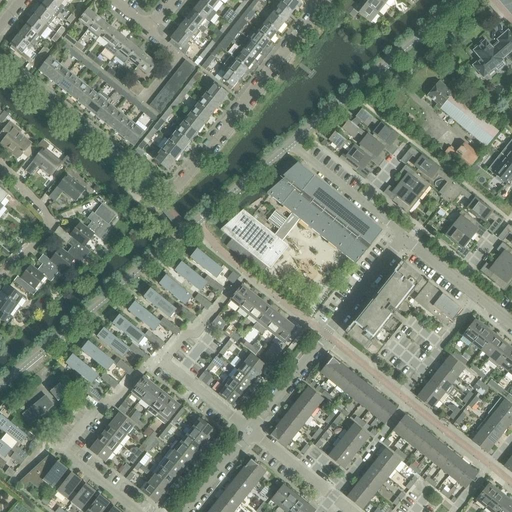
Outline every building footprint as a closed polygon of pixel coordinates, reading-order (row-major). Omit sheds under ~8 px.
[(53,0),(45,0),(41,6),(56,17),(61,10),(58,8),(60,5),(53,0)] [(217,0),(201,0),(200,1),(212,11),(213,9),(219,1),(217,0)] [(255,0),(253,0),(247,8),(251,11),(258,2),(255,0)] [(301,0),(282,0),(280,4),(292,13),(302,0),(301,0)] [(377,15),(378,14),(362,1),(358,6),(350,0),(348,0),(341,9),(352,18),(356,13),(370,23),(377,15)] [(379,13),(385,4),(379,0),(362,0),(362,1),(378,14),(379,13)] [(216,12),(213,9),(212,11),(200,1),(193,11),(204,20),(206,19),(209,21),(216,12)] [(241,3),(234,13),(237,16),(244,6),(241,3)] [(280,4),(272,13),(284,23),(292,13),(280,4)] [(41,6),(34,15),(48,27),(56,17),(41,6)] [(77,8),(72,14),(76,17),(81,11),(77,8)] [(247,8),(240,18),(243,20),(246,17),(251,11),(247,8)] [(79,21),(89,29),(98,17),(88,10),(79,21)] [(193,11),(185,20),(201,32),(203,34),(207,29),(201,25),(204,20),(193,11)] [(251,11),(246,17),(250,20),(255,14),(251,11)] [(234,13),(226,22),(230,25),(237,16),(234,13)] [(272,13),(265,22),(277,32),(284,23),(272,13)] [(70,24),(76,17),(72,14),(66,21),(70,24)] [(34,15),(26,25),(40,36),(48,27),(34,15)] [(96,40),(98,37),(107,25),(98,17),(89,29),(86,32),(96,40)] [(240,18),(232,27),(236,30),(243,20),(240,18)] [(185,20),(178,30),(190,39),(191,38),(194,41),(201,32),(185,20)] [(226,22),(219,32),(222,34),(230,25),(226,22)] [(265,22),(259,30),(257,32),(269,41),(277,32),(265,22)] [(26,25),(18,35),(33,46),(40,36),(26,25)] [(98,37),(108,44),(117,33),(107,25),(98,37)] [(62,27),(56,33),(60,37),(66,30),(62,27)] [(232,27),(225,37),(228,39),(236,30),(232,27)] [(255,27),(247,38),(268,55),(275,46),(269,41),(257,32),(259,30),(255,27)] [(167,43),(185,57),(190,47),(186,44),(190,39),(178,30),(167,43)] [(477,62),(472,66),(482,78),(487,74),(494,68),(497,72),(506,65),(502,61),(505,59),(504,58),(509,54),(511,50),(511,35),(508,31),(497,40),(499,43),(492,49),(485,40),(483,43),(482,41),(475,47),(476,49),(473,51),(480,59),(477,62)] [(219,32),(212,41),(215,44),(222,34),(219,32)] [(55,43),(60,37),(56,33),(51,40),(55,43)] [(105,48),(115,56),(127,41),(117,33),(108,44),(105,48)] [(63,38),(74,47),(77,43),(66,34),(63,38)] [(25,55),(33,46),(18,35),(10,45),(12,46),(10,48),(35,68),(45,56),(40,52),(33,61),(25,55)] [(221,49),(228,39),(225,37),(218,46),(221,49)] [(240,46),(238,47),(255,60),(260,65),(268,55),(247,38),(240,46)] [(123,56),(128,60),(137,49),(127,41),(115,56),(120,60),(123,56)] [(212,41),(204,50),(208,53),(215,44),(212,41)] [(84,48),(77,43),(74,47),(80,52),(84,48)] [(61,48),(68,54),(72,50),(65,44),(61,48)] [(212,53),(216,55),(221,49),(218,46),(212,53)] [(44,47),(40,52),(45,56),(49,51),(44,47)] [(236,58),(235,60),(247,69),(248,68),(255,60),(238,47),(232,55),(236,58)] [(128,60),(138,68),(147,56),(137,49),(128,60)] [(68,54),(78,62),(81,57),(72,50),(68,54)] [(203,60),(208,53),(204,50),(199,57),(203,60)] [(87,57),(94,63),(97,58),(90,53),(87,57)] [(210,55),(201,67),(205,70),(214,58),(210,55)] [(232,55),(225,65),(229,68),(228,69),(240,79),(242,76),(245,78),(248,74),(249,75),(250,74),(249,73),(251,71),(248,68),(247,69),(235,60),(236,58),(232,55)] [(156,64),(147,56),(138,68),(148,76),(156,64)] [(39,71),(49,79),(59,65),(50,57),(39,71)] [(78,62),(87,69),(91,65),(81,57),(78,62)] [(100,61),(97,58),(94,63),(100,68),(103,63),(100,61)] [(185,61),(181,66),(191,74),(195,69),(185,61)] [(49,79),(58,86),(69,72),(59,65),(49,79)] [(100,72),(91,65),(87,69),(97,77),(100,72)] [(232,88),(240,79),(228,69),(229,68),(225,65),(221,69),(225,72),(220,79),(225,83),(224,85),(230,90),(232,88)] [(181,66),(174,75),(184,83),(191,74),(181,66)] [(106,73),(113,78),(117,74),(110,68),(106,73)] [(197,71),(190,81),(194,85),(202,75),(197,71)] [(58,86),(67,94),(78,80),(69,72),(58,86)] [(109,80),(100,72),(97,77),(106,84),(109,80)] [(123,79),(117,74),(113,78),(119,83),(123,79)] [(174,75),(170,79),(181,87),(184,83),(174,75)] [(170,79),(167,84),(177,92),(181,87),(170,79)] [(67,94),(77,101),(88,87),(78,80),(67,94)] [(106,84),(115,91),(119,87),(109,80),(106,84)] [(134,80),(131,84),(131,85),(141,93),(145,88),(134,80)] [(127,89),(131,85),(131,84),(127,81),(123,86),(127,89)] [(190,81),(182,91),(187,94),(194,85),(190,81)] [(485,147),(497,132),(451,94),(453,93),(439,81),(427,96),(437,104),(435,106),(439,109),(485,147)] [(167,84),(163,88),(174,96),(177,92),(167,84)] [(138,97),(141,93),(131,85),(127,89),(138,97)] [(214,85),(206,94),(219,104),(227,95),(214,85)] [(77,101),(86,109),(97,95),(88,87),(77,101)] [(128,95),(119,87),(115,91),(125,99),(128,95)] [(163,88),(160,93),(170,101),(174,96),(163,88)] [(182,91),(175,100),(179,103),(187,94),(182,91)] [(160,93),(156,97),(166,106),(170,101),(160,93)] [(206,94),(199,104),(212,114),(219,104),(206,94)] [(86,109),(95,116),(106,102),(97,95),(86,109)] [(125,99),(134,106),(138,102),(128,95),(125,99)] [(156,97),(153,102),(163,110),(166,106),(156,97)] [(175,100),(167,109),(172,113),(179,103),(175,100)] [(95,116),(105,124),(116,110),(106,102),(95,116)] [(134,106),(144,114),(147,109),(138,102),(134,106)] [(159,115),(163,110),(153,102),(149,107),(159,115)] [(190,112),(191,113),(205,123),(212,114),(199,104),(197,102),(190,112)] [(157,117),(147,109),(144,114),(153,122),(157,117)] [(167,109),(160,119),(164,122),(172,113),(167,109)] [(105,124),(114,131),(125,117),(116,110),(105,124)] [(372,136),(370,138),(383,148),(386,144),(388,145),(391,141),(392,142),(397,137),(364,110),(364,111),(357,117),(356,118),(361,121),(366,125),(370,121),(378,128),(372,136)] [(8,116),(8,115),(4,111),(0,115),(0,122),(1,123),(5,118),(8,116)] [(191,113),(184,122),(197,133),(205,123),(191,113)] [(409,115),(405,120),(410,124),(414,119),(409,115)] [(114,131),(124,139),(134,125),(125,117),(114,131)] [(356,118),(351,122),(356,127),(361,121),(356,118)] [(160,119),(153,128),(157,132),(164,122),(160,119)] [(134,125),(124,139),(133,147),(148,128),(138,121),(134,125)] [(184,122),(176,132),(190,142),(197,133),(184,122)] [(358,147),(357,149),(357,150),(370,160),(373,156),(374,157),(377,153),(379,154),(383,148),(370,138),(367,135),(356,127),(351,122),(350,123),(343,129),(343,128),(343,129),(352,137),(356,132),(365,139),(358,147)] [(9,123),(0,134),(0,135),(4,139),(1,143),(11,151),(10,153),(17,158),(21,153),(22,154),(28,158),(35,149),(30,144),(18,134),(20,132),(9,123)] [(153,128),(145,138),(150,141),(157,132),(153,128)] [(176,132),(169,141),(182,152),(190,142),(176,132)] [(365,165),(370,160),(357,150),(357,149),(353,146),(337,134),(330,140),(329,141),(339,148),(343,144),(352,151),(345,159),(343,162),(356,172),(360,167),(361,168),(364,164),(365,165)] [(142,151),(150,141),(145,138),(138,147),(142,151)] [(511,139),(500,154),(511,163),(511,139)] [(169,141),(161,150),(175,161),(182,152),(169,141)] [(443,154),(465,173),(479,157),(463,144),(455,153),(448,147),(443,154)] [(447,182),(438,193),(441,195),(445,198),(457,184),(411,148),(407,152),(416,160),(416,161),(419,164),(416,168),(433,181),(438,175),(447,182)] [(43,149),(25,171),(30,176),(38,166),(51,176),(61,164),(43,149)] [(167,171),(175,161),(161,150),(154,160),(167,171)] [(511,163),(500,154),(488,170),(496,176),(495,178),(501,183),(502,181),(508,186),(511,180),(511,172),(511,171),(511,169),(511,163)] [(62,162),(61,164),(66,168),(72,161),(66,156),(62,162)] [(243,210),(220,230),(231,239),(226,246),(241,258),(261,274),(267,267),(270,270),(288,247),(281,241),(298,219),(344,255),(355,265),(382,231),(371,222),(299,165),(267,194),(293,215),(288,220),(276,210),(267,221),(280,231),(275,236),(243,210)] [(405,179),(400,184),(416,197),(421,190),(424,193),(430,185),(414,173),(410,177),(409,176),(406,180),(405,179)] [(75,202),(85,190),(67,175),(49,197),(54,202),(62,192),(75,202)] [(97,184),(94,188),(94,191),(98,194),(102,189),(98,186),(97,184)] [(411,203),(416,197),(400,184),(396,190),(398,191),(394,195),(395,196),(392,200),(398,205),(397,206),(407,214),(413,206),(411,203)] [(502,221),(457,184),(445,198),(450,202),(452,204),(461,193),(470,201),(465,207),(482,220),(485,216),(488,219),(489,218),(499,225),(502,221)] [(459,220),(453,227),(469,239),(473,234),(472,233),(475,229),(474,228),(477,223),(462,211),(456,218),(459,220)] [(110,226),(104,222),(108,218),(101,213),(98,217),(92,212),(87,218),(91,222),(86,228),(80,223),(70,236),(72,238),(83,246),(93,233),(100,239),(110,226)] [(429,221),(424,227),(429,230),(433,224),(429,221)] [(429,231),(433,235),(437,231),(432,227),(429,231)] [(465,245),(469,239),(453,227),(448,233),(445,231),(439,239),(449,247),(449,246),(455,251),(459,246),(460,247),(463,243),(465,245)] [(83,246),(72,238),(68,244),(72,247),(67,254),(60,249),(50,261),(60,269),(60,270),(64,272),(74,260),(80,265),(90,252),(83,246)] [(216,278),(222,270),(197,250),(190,258),(192,260),(196,264),(197,263),(216,278)] [(502,257),(497,262),(511,273),(511,250),(507,255),(506,254),(503,258),(502,257)] [(50,282),(60,270),(60,269),(50,261),(42,255),(38,261),(42,264),(37,271),(31,266),(20,279),(17,276),(13,281),(32,297),(36,291),(34,289),(44,277),(50,282)] [(508,281),(511,275),(511,273),(497,262),(493,267),(495,268),(491,272),(492,273),(489,278),(495,283),(494,283),(504,291),(510,283),(508,281)] [(200,292),(207,283),(204,281),(181,263),(175,271),(177,273),(176,274),(181,277),(181,276),(200,292)] [(437,319),(445,326),(459,308),(403,264),(347,334),(364,348),(411,288),(423,298),(418,304),(437,319)] [(234,272),(228,280),(233,285),(240,277),(234,272)] [(208,275),(204,281),(207,283),(213,288),(217,283),(208,275)] [(185,305),(191,297),(166,276),(159,284),(161,286),(161,287),(165,290),(166,290),(185,305)] [(230,300),(239,308),(251,293),(242,286),(230,300)] [(8,316),(21,298),(8,288),(0,299),(0,320),(7,325),(12,319),(8,316)] [(169,318),(176,310),(150,289),(144,298),(146,299),(145,300),(149,303),(150,303),(169,318)] [(200,304),(205,298),(198,293),(194,299),(200,304)] [(239,308),(248,315),(260,300),(251,293),(239,308)] [(248,315),(257,322),(269,307),(260,300),(248,315)] [(37,301),(33,307),(42,313),(46,307),(37,301)] [(154,331),(160,323),(135,303),(128,311),(130,313),(134,317),(135,316),(154,331)] [(183,307),(179,312),(185,317),(189,312),(183,307)] [(257,322),(266,329),(278,314),(269,307),(257,322)] [(266,329),(275,336),(287,322),(278,314),(266,329)] [(138,344),(145,336),(119,316),(113,324),(115,326),(114,326),(118,330),(119,329),(138,344)] [(169,330),(173,325),(164,318),(160,323),(169,330)] [(218,329),(221,325),(215,320),(212,323),(218,329)] [(470,346),(472,343),(485,327),(480,322),(479,324),(475,321),(461,338),(470,346)] [(296,329),(287,322),(275,336),(284,344),(296,329)] [(490,331),(485,327),(472,343),(481,350),(493,335),(489,332),(490,331)] [(123,357),(129,349),(104,329),(97,337),(99,339),(99,340),(103,343),(103,342),(123,357)] [(224,333),(230,338),(233,334),(227,329),(224,333)] [(145,336),(154,343),(158,338),(149,331),(145,336)] [(239,339),(233,334),(230,338),(236,343),(239,339)] [(497,338),(493,335),(481,350),(490,357),(490,358),(503,341),(498,337),(497,338)] [(229,341),(224,347),(228,350),(233,344),(229,341)] [(243,345),(249,350),(252,346),(246,341),(243,345)] [(508,345),(503,341),(490,358),(490,357),(487,360),(497,368),(499,365),(511,349),(507,346),(508,345)] [(88,355),(107,371),(113,362),(88,342),(82,350),(84,352),(83,353),(87,356),(88,355)] [(255,343),(252,346),(249,350),(256,355),(261,348),(255,343)] [(133,344),(129,349),(138,357),(142,351),(133,344)] [(224,347),(219,353),(223,356),(228,350),(224,347)] [(511,350),(511,349),(499,365),(508,372),(511,366),(511,350)] [(247,352),(241,360),(259,375),(266,367),(247,352)] [(452,355),(458,360),(461,357),(455,352),(452,355)] [(91,384),(98,376),(73,355),(66,364),(68,365),(68,366),(72,369),(91,384)] [(268,364),(270,361),(264,356),(261,359),(268,364)] [(127,365),(118,357),(113,362),(123,370),(127,365)] [(216,357),(211,363),(215,366),(220,360),(216,357)] [(450,357),(443,365),(457,377),(464,368),(450,357)] [(468,362),(461,357),(458,360),(465,365),(468,362)] [(320,372),(328,379),(340,364),(332,358),(320,372)] [(241,360),(234,368),(253,383),(259,375),(241,360)] [(210,372),(215,366),(211,363),(206,369),(210,372)] [(336,385),(348,371),(340,364),(328,379),(336,385)] [(443,365),(437,373),(451,385),(457,377),(443,365)] [(470,369),(476,374),(480,370),(473,365),(470,369)] [(228,376),(232,379),(246,391),(253,383),(234,368),(228,376)] [(486,375),(480,370),(476,374),(483,379),(486,375)] [(344,392),(356,377),(348,371),(336,385),(344,392)] [(105,372),(101,378),(107,383),(111,377),(105,372)] [(198,379),(202,382),(207,375),(203,373),(198,379)] [(430,381),(445,393),(448,395),(454,387),(451,385),(437,373),(430,381)] [(132,392),(141,399),(153,385),(143,377),(132,392)] [(353,398),(364,384),(356,377),(344,392),(353,398)] [(240,399),(246,391),(232,379),(225,387),(240,399)] [(488,384),(494,389),(497,385),(491,380),(488,384)] [(430,381),(424,389),(438,401),(445,393),(430,381)] [(50,391),(58,400),(68,392),(60,382),(50,391)] [(240,399),(225,387),(222,384),(215,392),(233,407),(240,399)] [(361,405),(372,390),(364,384),(353,398),(361,405)] [(161,392),(153,385),(141,399),(150,406),(161,392)] [(504,390),(497,385),(494,389),(501,394),(504,390)] [(96,391),(90,386),(85,391),(92,396),(96,391)] [(308,388),(302,396),(317,407),(323,399),(308,388)] [(432,409),(438,401),(424,389),(417,398),(432,409)] [(369,411),(380,396),(372,390),(361,405),(369,411)] [(170,399),(161,392),(150,406),(147,410),(156,417),(170,399)] [(30,424),(53,405),(45,396),(22,415),(30,424)] [(295,404),(310,416),(317,407),(302,396),(295,404)] [(377,417),(388,403),(380,396),(369,411),(377,417)] [(511,406),(501,398),(494,406),(511,420),(511,406)] [(180,406),(170,399),(156,417),(165,424),(180,406)] [(397,409),(388,403),(377,417),(385,424),(397,409)] [(289,412),(304,424),(310,416),(295,404),(289,412)] [(121,406),(118,409),(124,414),(127,411),(121,406)] [(332,406),(329,410),(332,412),(336,415),(339,411),(336,409),(332,406)] [(489,415),(492,417),(506,429),(511,421),(511,420),(494,406),(488,414),(489,415)] [(185,411),(182,409),(177,415),(180,417),(185,411)] [(283,420),(297,432),(301,427),(304,424),(289,412),(286,416),(283,420)] [(112,423),(126,435),(130,438),(137,428),(119,414),(112,423)] [(489,415),(482,423),(500,437),(506,429),(492,417),(489,415)] [(15,445),(16,446),(18,443),(20,444),(26,436),(1,416),(0,417),(0,428),(6,434),(0,441),(11,449),(11,450),(15,445)] [(338,416),(334,422),(338,425),(342,419),(338,416)] [(393,431),(401,437),(413,423),(405,416),(393,431)] [(200,419),(193,428),(208,439),(214,431),(200,419)] [(146,425),(139,420),(136,423),(143,429),(146,425)] [(283,420),(276,428),(291,439),(297,432),(283,420)] [(112,423),(105,432),(119,444),(126,435),(112,423)] [(409,443),(421,429),(413,423),(401,437),(409,443)] [(476,431),(479,433),(493,445),(500,437),(482,423),(476,431)] [(170,424),(164,431),(168,434),(173,427),(170,424)] [(354,424),(348,433),(362,444),(369,436),(354,424)] [(193,428),(187,436),(201,447),(208,439),(193,428)] [(284,448),(291,439),(276,428),(270,436),(284,448)] [(417,450),(429,435),(421,429),(409,443),(417,450)] [(105,432),(97,441),(112,453),(119,444),(105,432)] [(157,435),(154,432),(149,438),(153,441),(154,439),(157,435)] [(348,433),(341,441),(356,452),(362,444),(348,433)] [(487,453),(493,445),(479,433),(472,441),(487,453)] [(417,450),(425,456),(437,441),(429,435),(417,450)] [(187,436),(180,444),(195,455),(201,447),(187,436)] [(148,447),(149,445),(153,441),(149,438),(144,444),(148,447)] [(160,443),(154,439),(153,441),(149,445),(153,448),(155,449),(160,443)] [(0,454),(4,458),(11,450),(11,449),(0,441),(0,440),(0,454)] [(319,440),(315,446),(318,449),(323,443),(319,440)] [(105,462),(112,453),(97,441),(90,450),(105,462)] [(171,449),(174,452),(189,463),(195,455),(180,444),(178,441),(171,449)] [(341,441),(335,449),(350,460),(356,452),(341,441)] [(433,462),(445,448),(437,441),(425,456),(433,462)] [(11,450),(15,453),(24,460),(28,455),(16,446),(15,445),(11,450)] [(148,454),(153,448),(149,445),(148,447),(144,451),(147,453),(148,454)] [(441,469),(453,454),(445,448),(433,462),(441,469)] [(343,469),(350,460),(335,449),(328,457),(343,469)] [(386,449),(379,458),(394,469),(400,461),(386,449)] [(174,452),(168,460),(182,471),(189,463),(174,452)] [(20,465),(24,460),(15,453),(11,458),(20,465)] [(449,475),(461,461),(453,454),(441,469),(449,475)] [(145,455),(139,463),(144,466),(150,458),(145,455)] [(133,465),(138,459),(134,456),(129,462),(133,465)] [(165,457),(158,465),(176,479),(182,471),(168,460),(165,457)] [(379,458),(373,466),(387,477),(394,469),(379,458)] [(37,489),(44,481),(59,463),(58,463),(53,459),(50,462),(48,460),(45,463),(43,461),(19,483),(25,488),(30,483),(37,489)] [(244,468),(259,480),(265,471),(251,460),(244,468)] [(419,465),(416,468),(420,471),(422,468),(420,467),(422,464),(424,461),(423,460),(419,465)] [(449,475),(457,482),(469,467),(461,461),(449,475)] [(44,481),(58,492),(64,484),(72,474),(59,463),(44,481)] [(142,466),(142,465),(139,463),(134,469),(137,472),(140,468),(142,466)] [(131,468),(126,464),(124,467),(125,468),(120,474),(123,477),(131,468)] [(152,473),(155,475),(170,487),(176,479),(158,465),(152,473)] [(373,466),(366,474),(381,485),(387,477),(373,466)] [(477,474),(476,472),(469,467),(457,482),(466,488),(477,474)] [(5,473),(11,478),(15,473),(9,468),(5,473)] [(237,476),(252,488),(259,480),(244,468),(237,476)] [(129,482),(134,475),(131,472),(126,479),(129,482)] [(86,485),(72,474),(64,484),(58,492),(72,503),(78,495),(86,485)] [(366,474),(360,482),(374,493),(381,485),(366,474)] [(155,475),(149,483),(163,495),(170,487),(155,475)] [(231,484),(246,496),(252,488),(237,476),(231,484)] [(414,476),(409,482),(413,485),(418,479),(414,476)] [(360,482),(354,490),(368,501),(374,493),(360,482)] [(157,503),(163,495),(149,483),(142,492),(157,503)] [(225,492),(239,504),(246,496),(231,484),(225,492)] [(72,503),(82,511),(87,511),(92,506),(100,496),(86,485),(78,495),(72,503)] [(271,500),(279,507),(291,492),(283,485),(271,500)] [(476,500),(485,508),(499,491),(493,487),(492,488),(488,485),(476,500)] [(362,510),(368,501),(354,490),(347,498),(362,510)] [(504,495),(499,491),(485,508),(490,511),(496,511),(506,499),(503,497),(504,495)] [(232,511),(233,511),(239,504),(225,492),(218,501),(232,511)] [(279,507),(285,511),(288,511),(299,498),(291,492),(279,507)] [(401,492),(397,498),(400,501),(405,495),(401,492)] [(41,502),(47,506),(51,501),(45,496),(41,502)] [(110,511),(114,508),(100,496),(92,506),(87,511),(110,511)] [(288,511),(301,511),(307,505),(299,498),(288,511)] [(510,502),(506,499),(496,511),(510,511),(511,510),(511,501),(510,502)] [(232,511),(218,501),(212,508),(216,511),(232,511)] [(28,511),(17,503),(9,511),(28,511)]
